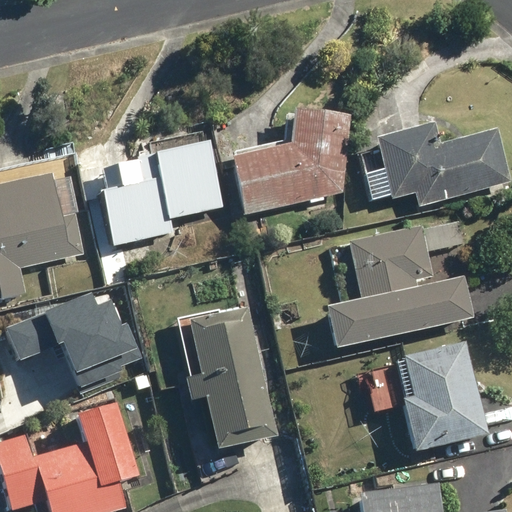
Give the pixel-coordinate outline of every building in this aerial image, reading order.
[(236,216),(342,195),(348,118),(290,111),(286,148),(226,159),(236,216)] [(506,186),(492,131),(434,145),(429,124),(372,139),(377,159),(361,163),(371,204),(415,193),(419,208),(506,186)] [(224,208),(207,145),(132,165),(136,180),(94,191),(110,250),(173,233),(170,223),(224,208)] [(76,219),(68,176),(50,179),(47,165),(0,174),(0,303),(25,299),(19,270),(76,259),(68,220),(76,219)] [(328,249),(340,304),(320,309),(331,355),(469,324),(459,278),(432,284),(419,229),(328,249)] [(120,283),(52,299),(54,307),(9,318),(18,355),(63,344),(72,381),(140,365),(120,283)] [(197,377),(182,381),(188,408),(203,405),(213,453),(273,441),(245,308),(185,321),(197,377)] [(398,360),(399,365),(355,375),(365,417),(399,409),(410,457),(482,441),(462,346),(398,360)] [(20,439),(0,444),(0,490),(6,511),(24,511),(42,507),(43,511),(124,511),(117,485),(137,479),(114,403),(71,416),(80,446),(27,462),(20,439)] [(485,511),(440,511),(436,484),(354,498),(355,511),(504,511),(504,509),(485,511)]
